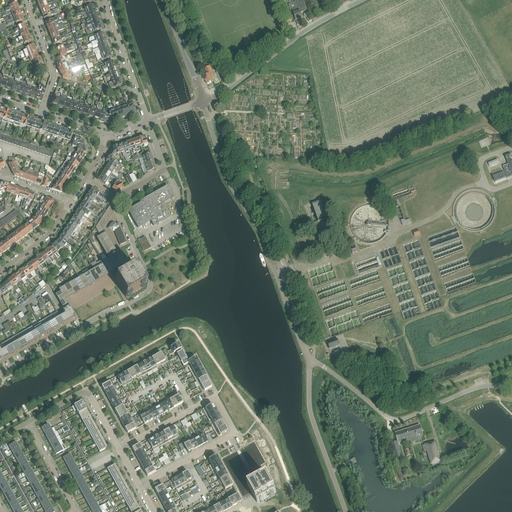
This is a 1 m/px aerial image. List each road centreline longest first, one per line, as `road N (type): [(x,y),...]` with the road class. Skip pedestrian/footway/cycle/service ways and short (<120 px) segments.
road 1 (unclassified): [(309,361),(266,244),(225,174),(203,100)]
road 2 (residential): [(116,197),(150,281),(147,292),(0,373)]
road 3 (residential): [(119,449),(215,397),(233,428),(139,486)]
road 4 (unknown): [(487,174),(395,234),(281,275)]
road 5 (unclassified): [(511,388),(474,387),(394,420),(309,361)]
road 6 (unclassified): [(203,100),(359,0)]
road 7 (unclassified): [(346,511),(310,413),(309,361)]
road 8 (residential): [(119,449),(86,389),(28,422)]
road 9 (residential): [(147,122),(106,0)]
